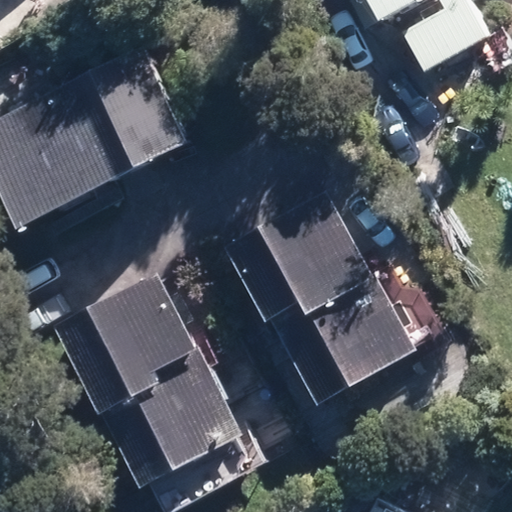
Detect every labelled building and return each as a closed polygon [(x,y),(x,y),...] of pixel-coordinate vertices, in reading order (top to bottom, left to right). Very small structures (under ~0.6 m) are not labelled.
[(374,0),(386,21),(408,8),(441,68),(503,34),(484,0),(374,0)] [(205,136),(155,37),(0,115),(0,138),(41,219),(205,136)] [(339,180),(240,234),(329,397),(428,343),(339,180)] [(269,445),(170,259),(70,312),(169,498),(269,445)] [(427,511),(390,490),(376,511),(427,511)]
